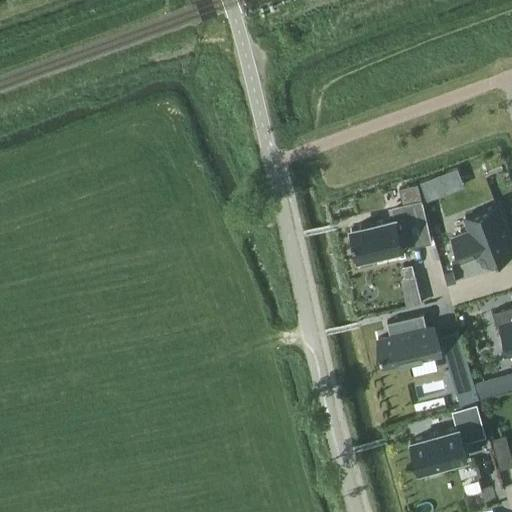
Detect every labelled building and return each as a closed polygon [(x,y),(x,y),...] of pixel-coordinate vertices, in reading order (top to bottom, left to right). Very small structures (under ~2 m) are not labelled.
[(434,175),(420,181),(426,195),(440,190),(434,175)] [(401,186),(405,202),(421,198),(420,191),(418,182),(401,186)] [(394,214),(351,226),(360,255),(394,245),(395,247),(410,243),(408,235),(419,231),(411,201),(391,207),(394,214)] [(470,230),(452,237),(461,260),(479,253),(482,262),(511,250),(511,242),(497,204),(464,216),(470,230)] [(445,246),(437,249),(440,261),(449,258),(445,246)] [(511,304),(492,311),(496,325),(501,324),(509,353),(511,351),(511,304)] [(390,335),(378,337),(380,349),(379,349),(380,354),(381,353),(384,363),(384,365),(440,352),(435,329),(427,330),(426,326),(426,324),(423,312),(422,312),(422,313),(387,321),(387,320),(387,321),(389,332),(390,335)] [(459,333),(443,337),(461,399),(477,394),(459,333)] [(494,378),(476,383),(480,397),(498,391),(494,378)] [(457,426),(410,439),(418,469),(439,463),(440,465),(441,465),(440,463),(467,455),(463,441),(484,435),(476,404),(453,410),(457,426)] [(511,459),(510,453),(497,457),(500,467),(511,463),(511,459)]
